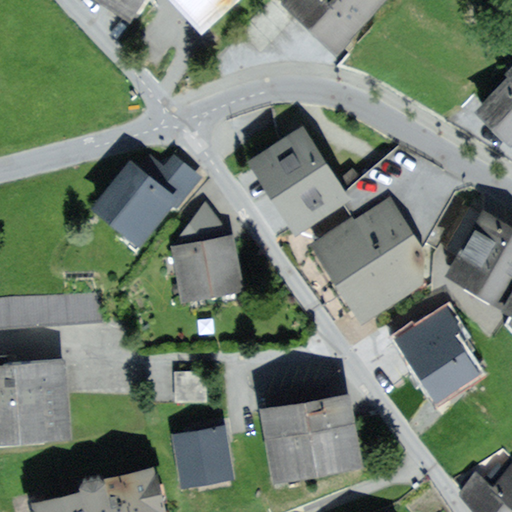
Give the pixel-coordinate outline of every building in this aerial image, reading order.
[(96,0),(134,24),(149,0),(96,0)] [(172,0),(170,2),(206,39),(245,0),(172,0)] [(342,58),(392,2),(389,0),(294,0),(287,9),(342,58)] [(511,142),(511,78),(480,112),(511,142)] [(306,127),(252,163),(299,235),(354,200),(306,127)] [(154,157),(145,167),(136,160),(95,209),(141,248),(183,200),(200,179),(175,158),(166,168),(154,157)] [(391,196),(316,245),(366,321),(424,283),(428,252),(391,196)] [(205,207),(173,246),(182,303),(241,294),(234,237),(205,207)] [(511,229),(484,214),(447,277),(511,314),(511,229)] [(444,310),(396,341),(437,404),(481,377),(453,333),(457,331),(444,310)] [(0,365),(0,442),(72,439),(68,363),(0,365)] [(177,369),(177,397),(205,398),(206,369),(177,369)] [(354,397),(265,411),(277,485),(366,470),(354,397)] [(227,430),(175,439),(183,490),(236,481),(227,430)] [(86,492),(38,502),(39,511),(169,511),(160,467),(84,483),(86,492)] [(479,478),(461,501),(474,511),(511,511),(511,471),(497,492),(479,478)]
